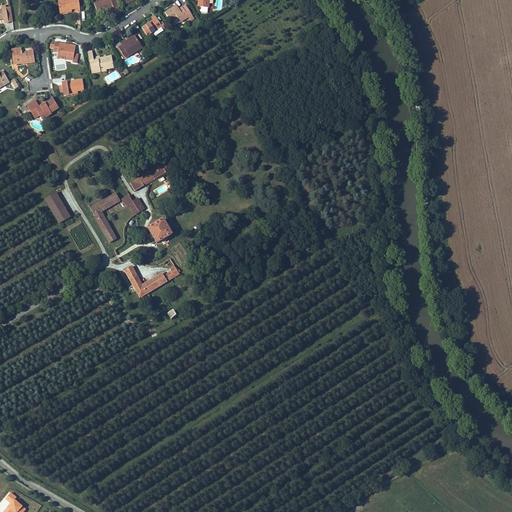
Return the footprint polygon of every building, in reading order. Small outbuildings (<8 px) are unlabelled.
[(80,10),(78,0),(62,0),(58,1),(60,11),(71,10),(76,9),(76,11),(80,10)] [(114,8),(118,6),(116,0),(105,0),(104,1),(101,2),(100,0),(95,0),(93,1),(98,14),(107,11),(107,13),(115,10),(114,8)] [(209,8),(209,0),(198,0),(198,1),(198,7),(200,7),(200,10),(201,12),(207,13),(208,8),(209,8)] [(191,14),(185,5),(182,7),(188,16),(191,14)] [(9,23),(6,8),(6,6),(2,6),(2,10),(0,9),(0,19),(4,19),(5,23),(9,23)] [(194,18),(191,14),(188,16),(182,7),(179,9),(176,11),(174,7),(165,13),(171,21),(177,17),(181,22),(188,17),(191,21),(194,18)] [(163,31),(161,27),(162,26),(163,28),(165,27),(163,23),(162,23),(158,18),(154,21),(155,22),(144,30),(147,36),(154,32),(156,35),(163,31)] [(124,47),(136,38),(135,36),(122,44),(123,45),(124,47)] [(128,57),(142,48),(136,38),(124,47),(123,45),(119,48),(125,57),(125,56),(127,55),(128,57)] [(74,54),(76,46),(55,42),(53,52),(58,53),(57,58),(73,60),(73,62),(77,63),(78,55),(74,54)] [(35,62),(33,51),(26,52),(26,53),(22,54),(21,49),(12,50),(14,64),(22,63),(21,62),(27,61),(27,63),(35,62)] [(114,70),(112,56),(94,59),(92,51),(88,52),(91,69),(95,68),(96,74),(96,75),(101,74),(101,72),(107,71),(114,70)] [(9,82),(3,71),(0,72),(0,86),(4,84),(5,85),(9,82)] [(84,90),(82,80),(63,83),(63,85),(64,92),(64,95),(69,95),(68,92),(78,91),(84,90)] [(58,108),(52,98),(44,103),(45,104),(39,108),(35,101),(27,106),(35,118),(40,115),(42,119),(51,114),(51,113),(58,108)] [(155,180),(169,172),(164,163),(144,175),(148,181),(154,178),(155,180)] [(154,178),(148,181),(144,175),(139,178),(144,186),(149,183),(155,180),(154,178)] [(144,186),(139,178),(130,183),(135,191),(144,186)] [(70,217),(56,193),(45,199),(59,224),(70,217)] [(101,212),(120,201),(116,194),(90,209),(94,215),(101,212)] [(133,202),(129,195),(122,199),(127,207),(129,205),(133,203),(133,202)] [(144,209),(138,199),(133,202),(133,203),(129,205),(136,215),(140,213),(139,212),(144,209)] [(116,239),(101,212),(94,215),(110,243),(116,239)] [(172,235),(163,220),(159,222),(157,219),(154,221),(155,222),(153,224),(154,225),(148,229),(151,234),(154,238),(157,243),(172,235)] [(180,274),(175,266),(170,269),(171,272),(175,277),(180,274)] [(140,298),(167,281),(164,276),(162,273),(143,286),(132,267),(125,271),(140,298)] [(167,281),(175,277),(171,272),(164,276),(167,281)] [(171,320),(177,316),(173,310),(168,314),(171,320)]
